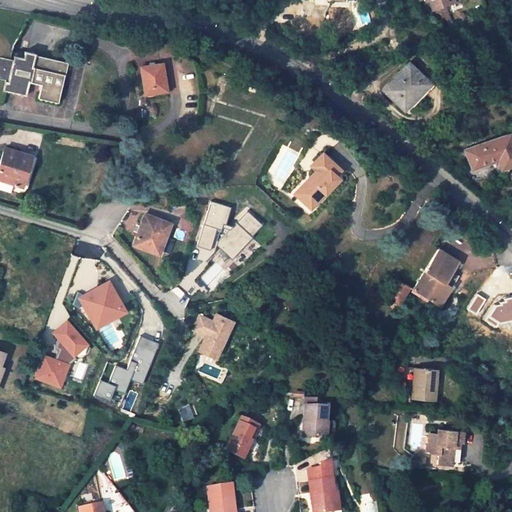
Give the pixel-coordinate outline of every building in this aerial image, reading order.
[(427,0),(431,9),(435,8),(435,10),(441,12),(442,15),(448,13),(445,3),(454,0),(453,0),(427,0)] [(35,55),(35,54),(24,51),(22,57),(13,55),(12,60),(0,56),(0,78),(5,79),(2,90),(26,95),(29,82),(41,84),(38,98),(57,102),(66,62),(35,55)] [(344,71),(347,70),(348,69),(349,68),(349,66),(349,64),(348,62),(346,60),(344,60),(342,60),(340,61),(339,62),(338,64),(338,66),(338,67),(339,68),(340,70),(342,71),(344,71)] [(429,82),(407,61),(381,88),(403,109),(429,82)] [(164,80),(161,63),(140,67),(145,94),(165,90),(163,80),(164,80)] [(285,105),(280,115),(286,118),(290,108),(285,105)] [(262,134),(256,131),(243,151),(249,155),(262,134)] [(496,160),(500,170),(511,164),(511,142),(509,133),(464,150),(472,169),(496,160)] [(30,156),(4,147),(0,160),(0,179),(21,186),(24,174),(30,156)] [(317,167),(311,175),(315,185),(305,197),(318,207),(338,184),(334,181),(345,168),(323,149),(315,158),(321,163),(317,167)] [(36,158),(30,156),(24,174),(30,176),(36,158)] [(315,158),(312,162),(317,167),(321,163),(315,158)] [(306,180),(298,190),(305,197),(315,185),(311,175),(306,180)] [(209,201),(195,256),(210,260),(213,249),(211,248),(215,230),(223,232),(229,206),(209,201)] [(216,245),(232,259),(262,225),(247,211),(216,245)] [(158,254),(169,223),(143,214),(132,244),(158,254)] [(461,263),(438,248),(413,289),(428,299),(438,305),(457,275),(454,273),(461,263)] [(406,285),(397,279),(386,296),(397,303),(408,286),(406,285)] [(86,297),(82,304),(92,322),(122,305),(112,289),(110,290),(106,284),(96,290),(90,300),(86,297)] [(90,300),(96,290),(85,296),(86,297),(90,300)] [(85,296),(77,292),(73,304),(78,307),(82,304),(86,297),(85,296)] [(122,305),(92,322),(96,328),(125,311),(122,305)] [(199,314),(196,320),(202,322),(204,317),(199,314)] [(218,353),(232,321),(215,314),(212,320),(205,336),(201,345),(218,353)] [(192,330),(205,336),(212,320),(204,317),(202,322),(196,320),(192,330)] [(44,355),(36,378),(60,387),(68,364),(76,358),(74,355),(87,343),(66,320),(53,332),(58,338),(54,348),(58,349),(54,359),(44,355)] [(218,353),(201,345),(199,351),(215,359),(218,353)] [(412,393),(413,368),(398,367),(398,377),(405,377),(404,392),(412,393)] [(431,372),(436,372),(436,369),(413,368),(412,393),(411,398),(434,399),(435,380),(431,380),(431,372)] [(323,436),(324,421),(325,408),(315,407),(315,401),(304,400),(303,407),(302,435),(323,436)] [(178,408),(182,422),(193,419),(189,405),(178,408)] [(225,449),(243,457),(252,439),(248,437),(254,424),(239,417),(225,449)] [(254,424),(248,437),(252,439),(258,426),(254,424)] [(453,440),(459,441),(461,441),(462,431),(437,428),(437,433),(428,432),(426,452),(438,453),(437,463),(451,464),(451,461),(453,440)] [(110,452),(114,479),(129,477),(126,450),(110,452)] [(306,470),(308,481),(330,478),(328,464),(317,466),(317,469),(306,470)] [(312,511),(324,511),(335,510),(332,492),(330,478),(308,481),(312,511)] [(209,511),(233,511),(231,496),(230,484),(206,488),(209,511)] [(375,511),(375,503),(367,503),(367,511),(375,511)]
